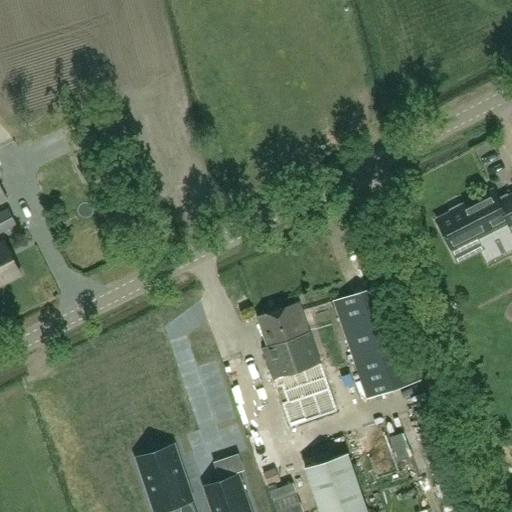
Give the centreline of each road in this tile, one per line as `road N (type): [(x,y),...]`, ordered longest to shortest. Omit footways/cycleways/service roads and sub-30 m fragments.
road 1 (unclassified): [(0,356),(511,93)]
road 2 (track): [(366,167),(487,511)]
